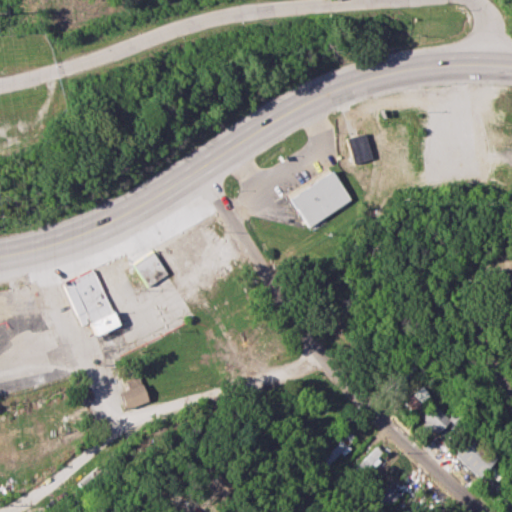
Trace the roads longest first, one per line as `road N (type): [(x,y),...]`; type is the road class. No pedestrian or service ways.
road 1 (secondary): [(0,255),(117,219),(205,169),(272,118),(341,85),(431,66),(511,66)]
road 2 (residential): [(205,169),(316,355),(484,511)]
road 3 (residential): [(0,511),(67,469),(118,422),(243,387),(316,355)]
road 4 (residential): [(33,249),(118,422)]
